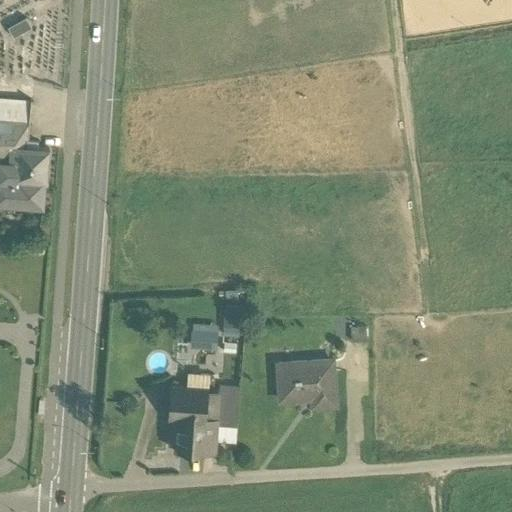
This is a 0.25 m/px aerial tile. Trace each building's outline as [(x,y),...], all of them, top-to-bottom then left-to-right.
[(26,17),(9,27),(15,38),(32,28),(26,17)] [(6,101),(0,100),(0,145),(7,146),(9,127),(4,127),(6,101)] [(32,103),(6,101),(4,127),(9,127),(30,129),(32,103)] [(30,129),(9,127),(7,146),(0,145),(0,182),(12,184),(10,206),(42,208),(45,180),(48,180),(50,149),(37,148),(38,142),(29,141),(30,129)] [(226,309),(224,333),(239,335),(241,311),(226,309)] [(193,325),(191,346),(214,349),(217,328),(193,325)] [(368,328),(351,328),(352,341),(368,341),(368,328)] [(333,358),(277,362),(280,399),(312,397),(313,405),(336,404),(333,358)] [(207,374),(190,373),(189,389),(206,390),(207,374)] [(240,387),(219,385),(216,419),(217,419),(217,425),(237,426),(240,387)] [(189,389),(172,388),(170,417),(172,417),(172,415),(209,418),(209,419),(211,419),(212,410),(205,410),(206,390),(189,389)] [(209,418),(172,415),(172,417),(171,432),(177,432),(175,451),(215,454),(217,425),(217,419),(216,419),(211,419),(209,419),(209,418)]
